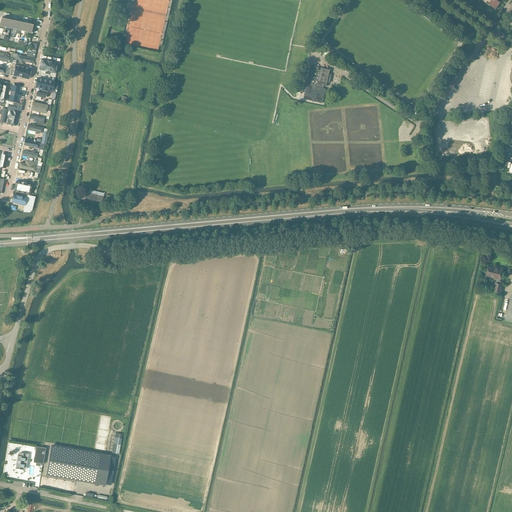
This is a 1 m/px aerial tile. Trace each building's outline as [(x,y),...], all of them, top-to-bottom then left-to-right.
[(500,2),(496,0),(485,0),(489,2),(488,4),(495,9),(500,2)] [(10,28),(12,20),(7,19),(5,27),(4,27),(3,29),(5,30),(6,29),(8,29),(8,28),(10,28)] [(33,25),(28,23),(26,31),(25,31),(24,34),(27,34),(27,32),(31,33),(33,25)] [(33,58),(18,55),(17,61),(32,64),(33,58)] [(42,60),(40,70),(57,74),(59,63),(42,60)] [(326,87),(330,70),(321,68),(320,70),(318,70),(319,68),(310,66),(303,99),(322,104),(325,89),(323,88),(323,86),(326,87)] [(16,67),(14,75),(29,79),(31,70),(16,67)] [(56,82),(39,78),(37,87),(54,91),(56,82)] [(13,102),(16,86),(2,83),(0,93),(0,102),(8,104),(9,101),(13,102)] [(24,87),(16,86),(13,102),(9,101),(8,104),(19,107),(24,87)] [(33,102),(31,111),(46,114),(48,105),(33,102)] [(15,126),(19,107),(8,104),(4,123),(15,126)] [(30,114),(29,122),(44,125),(46,117),(30,114)] [(28,125),(27,130),(42,134),(43,129),(28,125)] [(38,142),(25,139),(24,145),(37,148),(38,142)] [(8,156),(2,155),(0,164),(0,167),(5,169),(8,156)] [(21,163),(19,168),(35,172),(36,166),(34,166),(35,162),(26,160),(25,164),(21,163)] [(15,186),(14,194),(28,197),(30,189),(25,188),(25,187),(21,186),(21,187),(15,186)] [(101,204),(103,197),(88,193),(87,200),(101,204)] [(14,195),(12,203),(25,206),(27,199),(14,195)] [(500,293),(502,284),(499,284),(500,279),(503,268),(498,267),(498,269),(488,266),(486,275),(497,278),(495,283),(493,291),(500,293)] [(8,443),(3,474),(5,471),(6,472),(6,475),(8,475),(9,469),(11,468),(8,467),(8,464),(10,465),(10,464),(12,461),(6,457),(10,458),(10,457),(11,454),(9,453),(11,450),(17,451),(13,448),(15,446),(11,443),(9,442),(8,443)] [(43,464),(46,448),(36,446),(33,462),(43,464)] [(50,447),(45,475),(105,485),(110,456),(50,447)] [(23,471),(25,457),(26,457),(26,454),(19,453),(19,456),(17,456),(15,470),(16,471),(21,472),(23,471)]
